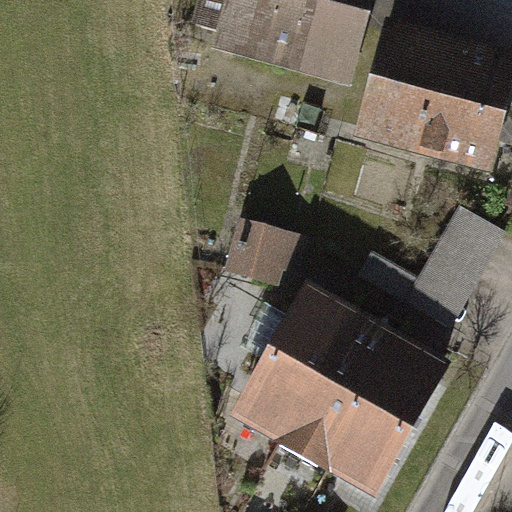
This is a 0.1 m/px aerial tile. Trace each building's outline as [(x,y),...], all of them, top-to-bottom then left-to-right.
[(401,0),(242,0),(228,52),(373,94),(401,0)] [(511,49),(404,24),(376,147),(511,179),(511,49)] [(421,289),(470,309),(507,215),(458,195),(421,289)] [(237,255),(302,273),(316,224),(251,206),(237,255)] [(440,363),(314,293),(248,411),(375,481),(440,363)]
